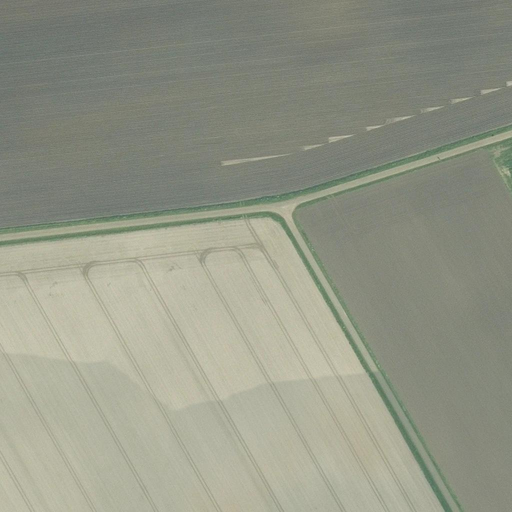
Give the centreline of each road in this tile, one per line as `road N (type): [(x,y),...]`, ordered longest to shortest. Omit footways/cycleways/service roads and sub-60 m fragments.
road 1 (unclassified): [(455,511),(280,204)]
road 2 (unclassified): [(0,238),(280,204)]
road 3 (unclassified): [(280,204),(511,131)]
